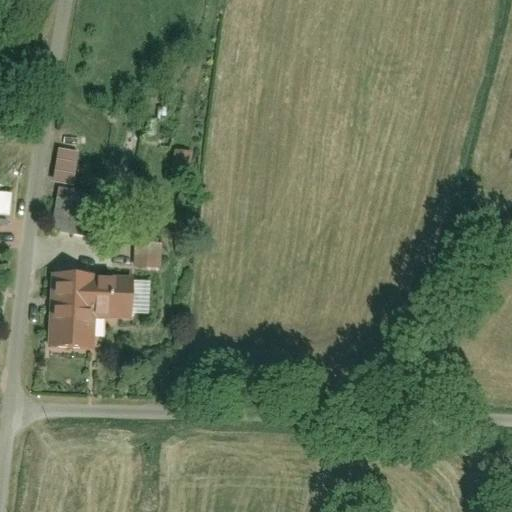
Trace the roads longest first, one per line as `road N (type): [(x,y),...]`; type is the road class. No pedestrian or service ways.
road 1 (residential): [(511,425),(12,403)]
road 2 (residential): [(12,403),(67,0)]
